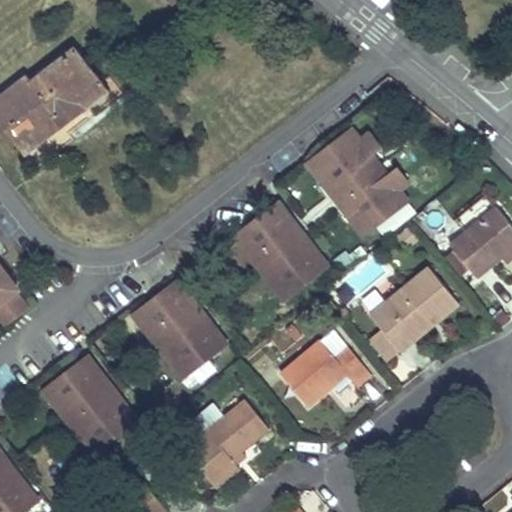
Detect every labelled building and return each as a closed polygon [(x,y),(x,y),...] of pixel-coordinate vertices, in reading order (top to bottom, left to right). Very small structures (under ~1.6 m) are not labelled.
[(189,0),(169,0),(177,10),(189,0)] [(0,101),(0,122),(1,124),(25,155),(109,90),(77,48),(33,82),(28,76),(19,83),(15,78),(0,89),(0,93),(4,99),(0,101)] [(472,131),(457,120),(453,125),(467,137),(472,131)] [(354,133),(319,160),(337,184),(329,190),(339,202),(382,168),(373,157),(382,150),(372,137),(363,144),(354,133)] [(319,160),(311,166),(329,190),(337,184),(319,160)] [(356,208),(374,231),(410,203),(401,192),(410,185),(400,173),(391,180),(382,168),(339,202),(348,214),(356,208)] [(281,205),(246,232),(260,251),(252,257),(262,270),(305,236),(296,224),(292,226),(287,220),(291,218),(281,205)] [(503,257),(511,249),(511,225),(497,207),(451,245),(454,248),(473,272),(478,277),(503,257)] [(356,208),(348,214),(366,237),(374,231),(356,208)] [(291,218),(287,220),(292,226),(296,224),(291,218)] [(411,228),(402,236),(411,246),(420,239),(411,228)] [(246,232),(238,239),(252,257),(260,251),(246,232)] [(280,276),(295,295),(330,267),(320,254),(316,257),(312,251),(315,248),(305,236),(262,270),(273,283),(280,276)] [(315,248),(312,251),(316,257),(320,254),(315,248)] [(454,248),(444,256),(463,280),(473,272),(454,248)] [(511,249),(503,257),(508,263),(511,259),(511,249)] [(365,313),(384,299),(372,284),(389,272),(376,256),(341,283),(365,313)] [(0,313),(8,324),(29,307),(12,285),(15,283),(0,263),(0,313)] [(436,321),(439,325),(461,307),(432,271),(372,320),(379,330),(401,356),(433,330),(430,326),(436,321)] [(280,276),(273,283),(287,301),(295,295),(280,276)] [(180,284),(145,313),(160,331),(152,337),(162,350),(205,315),(195,303),(192,306),(187,300),(190,297),(180,284)] [(190,297),(187,300),(192,306),(195,303),(190,297)] [(145,313),(137,319),(152,337),(160,331),(145,313)] [(180,356),(195,374),(230,346),(219,333),(216,336),(211,330),(215,327),(205,315),(162,350),(172,362),(180,356)] [(433,330),(439,325),(436,321),(430,326),(433,330)] [(215,327),(211,330),(216,336),(219,333),(215,327)] [(379,330),(370,338),(391,364),(401,356),(379,330)] [(311,407),(328,394),(324,389),(332,383),(336,387),(349,376),(361,390),(375,378),(350,348),(338,357),(325,342),(285,375),(311,407)] [(180,356),(172,362),(187,380),(195,374),(180,356)] [(91,358),(55,385),(69,403),(61,409),(71,422),(115,389),(105,377),(102,380),(97,374),(101,371),(91,358)] [(105,377),(101,371),(97,374),(102,380),(105,377)] [(328,394),(336,387),(332,383),(324,389),(328,394)] [(55,385),(47,391),(61,409),(69,403),(55,385)] [(103,448),(139,421),(129,407),(125,410),(120,404),(124,401),(115,389),(71,422),(81,435),(89,429),(103,448)] [(233,460),(243,452),(271,429),(247,400),(185,450),(216,489),(240,469),(237,465),(233,460)] [(129,407),(124,401),(120,404),(125,410),(129,407)] [(89,429),(81,435),(95,454),(103,448),(89,429)] [(0,511),(24,511),(39,501),(29,487),(25,490),(21,484),(24,481),(6,457),(2,459),(0,456),(0,451),(1,451),(0,449),(0,511)] [(237,465),(248,457),(243,452),(233,460),(237,465)] [(167,511),(141,481),(128,492),(136,502),(123,511),(167,511)]
